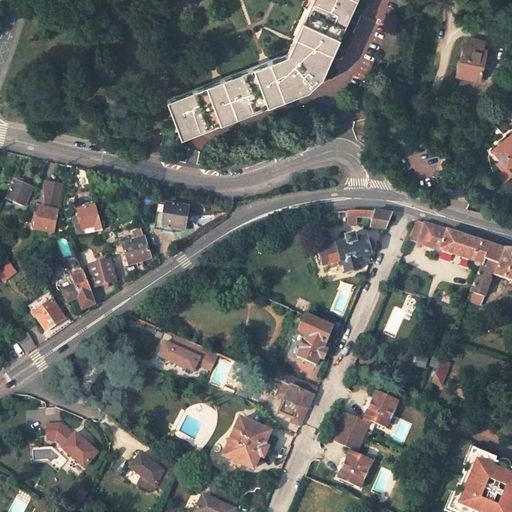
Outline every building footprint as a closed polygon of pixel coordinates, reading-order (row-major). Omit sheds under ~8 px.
[(319,75),(353,0),(313,0),(305,17),(309,19),(297,46),(293,44),(287,56),(167,100),(180,134),(306,87),(319,75)] [(482,70),(484,57),(488,58),(489,51),(496,53),(497,48),(482,45),(482,48),(476,47),(477,39),(468,37),(466,45),(464,44),(457,75),(483,80),(485,71),(482,70)] [(511,130),(491,148),(500,159),(496,162),(501,169),(505,166),(511,159),(511,130)] [(6,152),(2,165),(11,168),(16,154),(6,152)] [(496,173),(502,180),(511,173),(505,166),(501,169),(496,173)] [(78,167),(79,186),(91,183),(87,169),(78,167)] [(13,178),(6,199),(25,205),(32,184),(13,178)] [(44,183),(46,206),(40,205),(35,227),(54,231),(64,184),(45,180),(44,183)] [(186,214),(187,206),(166,202),(161,228),(172,230),(172,227),(183,228),(185,220),(189,220),(190,215),(186,214)] [(74,215),(79,234),(86,233),(84,227),(94,224),(96,231),(103,230),(96,203),(79,208),(80,214),(74,215)] [(356,222),(357,212),(347,211),(347,222),(356,222)] [(356,222),(370,222),(373,213),(357,212),(356,222)] [(389,223),(391,217),(390,216),(373,213),(370,222),(369,227),(386,229),(389,223)] [(418,245),(426,224),(418,222),(415,224),(408,242),(418,245)] [(505,250),(435,227),(435,226),(426,224),(418,245),(482,265),(483,260),(500,264),(505,250)] [(135,239),(122,244),(128,264),(150,256),(141,228),(132,231),(135,239)] [(322,266),(339,261),(342,260),(345,272),(359,269),(356,257),(369,254),(368,252),(372,251),(374,247),(373,242),(368,240),(365,241),(365,239),(355,242),(353,234),(343,237),(345,243),(318,250),(322,266)] [(494,273),(511,281),(511,250),(505,250),(500,264),(483,260),(482,265),(466,301),(481,306),(494,273)] [(115,279),(109,258),(89,264),(95,285),(115,279)] [(0,268),(0,277),(3,282),(7,279),(5,276),(15,269),(10,261),(0,268)] [(60,290),(65,301),(78,297),(82,309),(95,303),(83,270),(61,278),(58,279),(56,282),(56,283),(56,287),(57,288),(58,289),(60,290)] [(33,313),(46,332),(64,319),(52,301),(33,313)] [(321,321),(331,326),(334,319),(324,314),(321,321)] [(332,328),(318,322),(304,316),(296,334),(304,337),(295,359),(314,368),(319,358),(323,360),(327,351),(323,349),(328,336),(332,328)] [(337,340),(341,332),(332,328),(328,336),(337,340)] [(217,355),(174,336),(170,345),(164,342),(158,356),(176,364),(176,365),(183,368),(183,367),(193,371),(196,364),(210,370),(217,355)] [(419,355),(417,366),(428,368),(430,356),(419,355)] [(442,360),(432,382),(442,386),(452,364),(442,360)] [(301,423),(313,396),(283,383),(277,396),(286,399),(299,405),(293,419),(301,423)] [(346,412),(339,429),(359,437),(366,420),(386,428),(398,401),(374,391),(363,419),(346,412)] [(293,419),(299,405),(286,399),(279,414),(293,419)] [(231,416),(214,454),(223,457),(239,420),(231,416)] [(261,457),(266,447),(262,446),(268,433),(239,420),(223,457),(252,470),(258,456),(261,457)] [(43,425),(44,440),(49,440),(59,439),(63,443),(58,448),(81,468),(94,453),(72,433),(70,436),(57,424),(43,425)] [(373,461),(353,453),(359,437),(339,429),(333,445),(349,452),(338,479),(361,489),(373,461)] [(59,439),(49,440),(58,448),(63,443),(59,439)] [(474,444),(466,463),(468,464),(472,466),(479,450),(491,455),(492,452),(474,444)] [(498,457),(491,455),(479,450),(472,466),(468,464),(465,472),(467,472),(465,479),(462,485),(460,484),(457,492),(461,494),(454,510),(459,511),(511,511),(511,467),(496,461),(498,457)] [(173,469),(161,460),(155,469),(137,455),(127,468),(139,478),(135,486),(150,493),(153,487),(162,491),(173,469)] [(233,510),(237,501),(203,485),(202,488),(200,487),(197,495),(200,496),(193,511),(233,511),(235,510),(233,510)] [(454,491),(446,509),(453,511),(459,511),(454,510),(461,494),(457,492),(454,491)]
